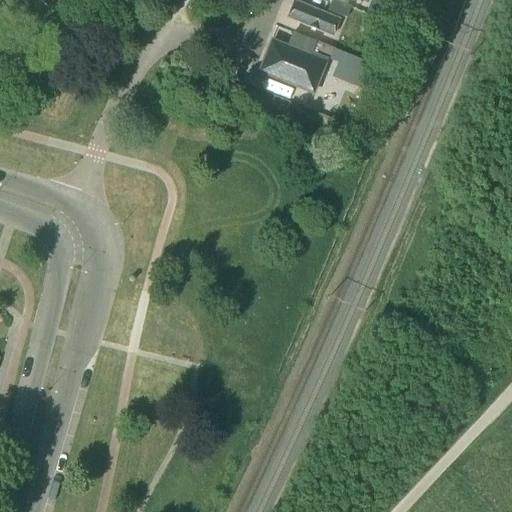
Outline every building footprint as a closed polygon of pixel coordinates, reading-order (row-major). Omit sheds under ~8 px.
[(20,0),(26,6),(32,0),(38,0),(42,3),(42,4),(47,9),(47,8),(52,13),(61,3),(61,4),(65,0),(20,0)] [(351,7),(331,0),(327,12),(346,20),(351,7)] [(428,6),(418,2),(407,28),(417,32),(428,6)] [(405,16),(386,8),(381,20),(400,27),(405,16)] [(334,50),(315,43),(310,54),(330,61),(334,50)] [(270,45),(263,65),(314,85),(322,66),(270,45)]
